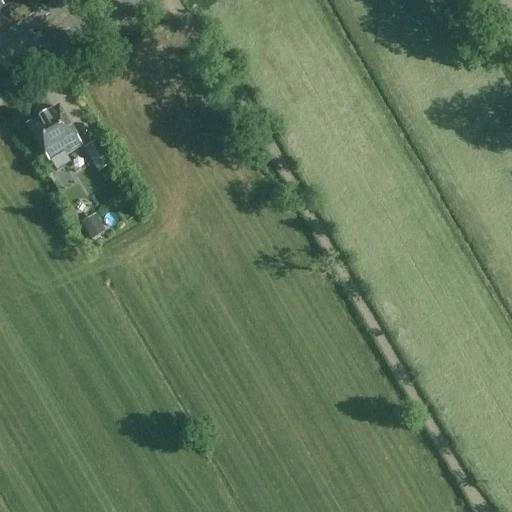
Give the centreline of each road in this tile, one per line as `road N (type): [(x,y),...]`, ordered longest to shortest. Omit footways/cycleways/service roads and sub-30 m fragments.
road 1 (track): [(167,0),(246,99),(482,511)]
road 2 (tertiary): [(0,86),(132,0)]
